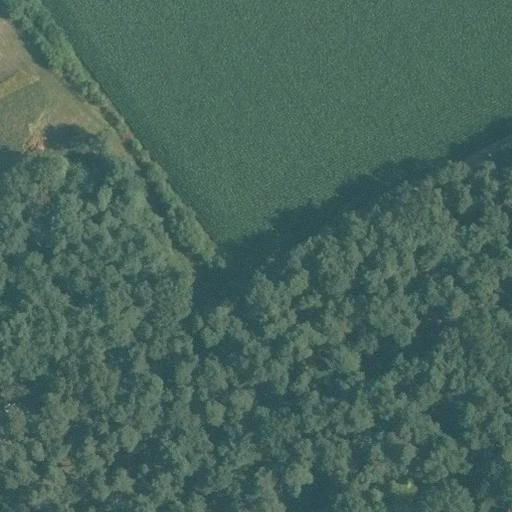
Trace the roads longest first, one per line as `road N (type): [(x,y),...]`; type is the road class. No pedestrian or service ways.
road 1 (unclassified): [(0,425),(511,154)]
road 2 (track): [(220,309),(134,158),(106,135)]
